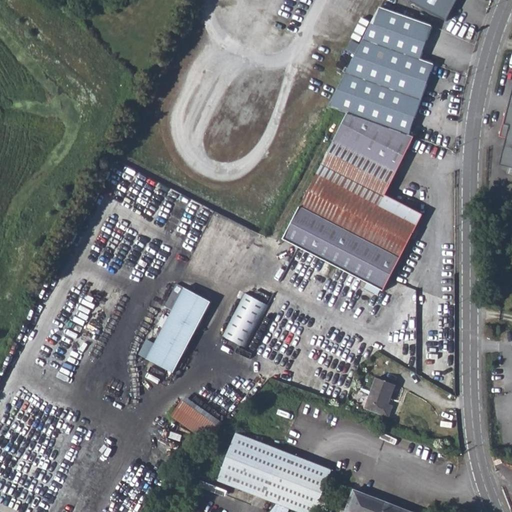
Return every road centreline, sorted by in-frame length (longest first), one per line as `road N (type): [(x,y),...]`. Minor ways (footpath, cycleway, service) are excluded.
road 1 (tertiary): [(507,0),(471,142),(473,430),(495,511)]
road 2 (unknown): [(485,488),(284,422)]
road 3 (unknown): [(328,0),(297,55),(263,63),(224,41),(215,0)]
